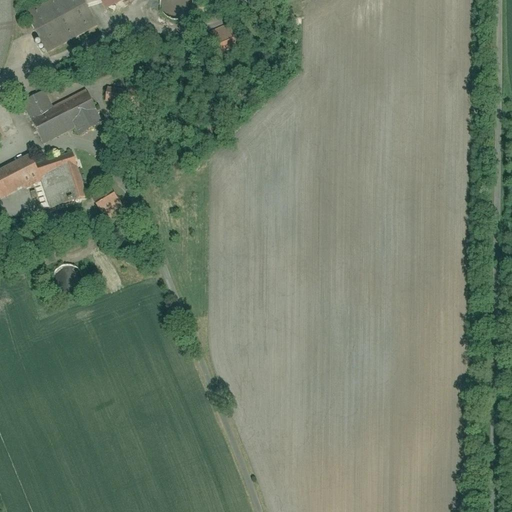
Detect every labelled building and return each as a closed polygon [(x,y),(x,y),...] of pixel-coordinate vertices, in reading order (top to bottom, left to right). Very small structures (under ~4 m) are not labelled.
[(85,0),(45,0),(28,9),(50,51),(99,26),(85,0)] [(240,50),(227,25),(207,35),(220,60),(240,50)] [(137,89),(108,86),(106,101),(135,104),(137,89)] [(45,88),(21,101),(44,145),(77,128),(81,137),(104,125),(86,88),(54,105),(45,88)] [(74,152),(38,162),(51,207),(88,196),(74,152)] [(30,154),(0,168),(0,195),(2,200),(43,179),(30,154)] [(125,210),(115,193),(97,204),(107,221),(125,210)]
